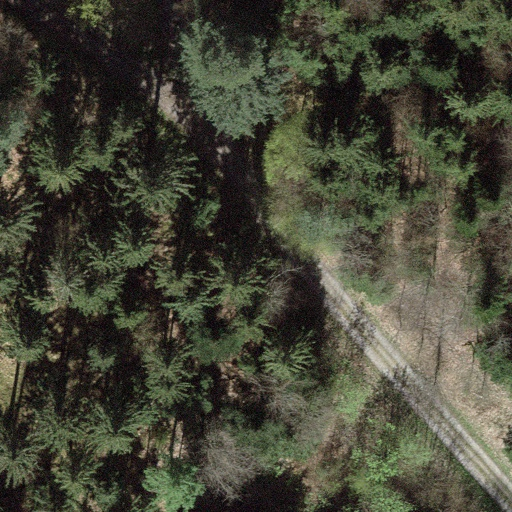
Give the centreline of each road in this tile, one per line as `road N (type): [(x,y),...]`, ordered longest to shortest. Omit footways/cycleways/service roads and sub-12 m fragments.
road 1 (track): [(32,0),(197,123),(308,270),(511,504)]
road 2 (track): [(175,0),(197,123)]
